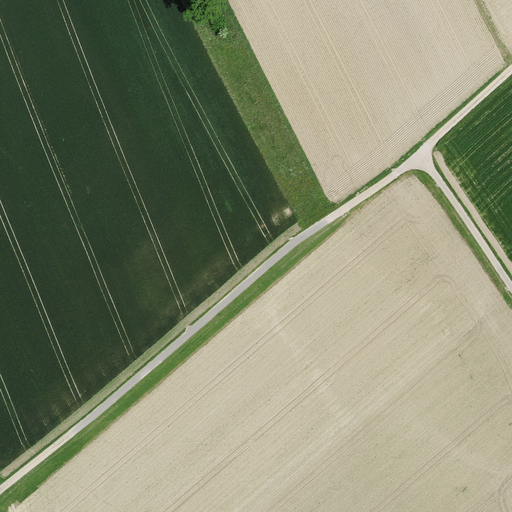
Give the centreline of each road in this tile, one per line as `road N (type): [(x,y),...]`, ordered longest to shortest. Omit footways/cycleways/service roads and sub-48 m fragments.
road 1 (track): [(0,489),(296,241),(421,155)]
road 2 (track): [(421,155),(511,287)]
road 3 (track): [(511,70),(421,155)]
